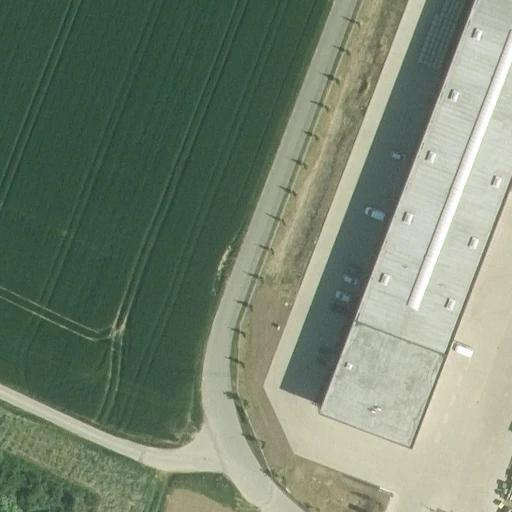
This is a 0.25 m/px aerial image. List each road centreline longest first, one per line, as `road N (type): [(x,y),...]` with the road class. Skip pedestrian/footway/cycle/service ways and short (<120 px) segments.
road 1 (unclassified): [(344,0),(220,329),(216,400),(228,455)]
road 2 (unclassified): [(228,455),(155,461),(0,389)]
